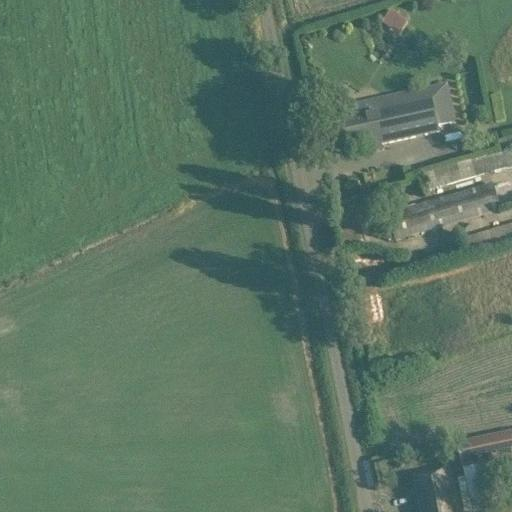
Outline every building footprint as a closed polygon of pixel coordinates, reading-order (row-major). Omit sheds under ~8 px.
[(382,24),(399,36),(408,24),(391,11),(382,24)] [(345,115),(344,115),(333,117),(341,150),(371,143),(372,147),(439,132),(437,127),(454,123),(445,85),(362,103),(343,108),(345,115)] [(430,193),(497,174),(511,170),(511,153),(500,157),(500,155),(425,176),(430,193)] [(500,212),(492,186),(388,216),(395,242),(500,212)] [(468,250),(511,240),(511,225),(465,236),(468,250)] [(511,434),(458,446),(462,468),(470,511),(471,511),(491,508),(482,464),(511,457),(511,434)] [(414,475),(421,511),(463,511),(457,481),(450,482),(448,468),(414,475)]
